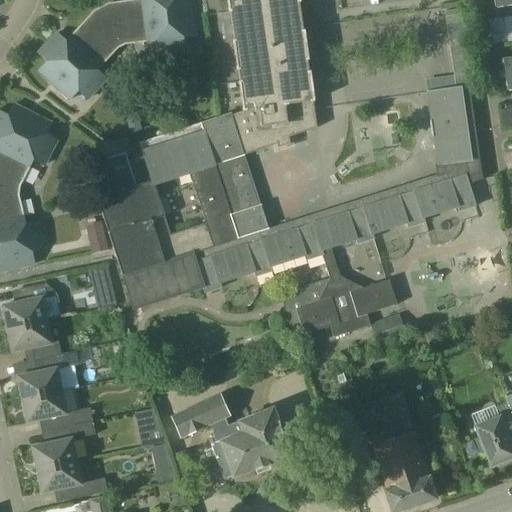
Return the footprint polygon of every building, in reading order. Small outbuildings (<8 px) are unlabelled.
[(38,72),(70,101),(78,92),(86,100),(106,80),(97,72),(117,50),(125,46),(155,42),(156,54),(185,50),(183,39),(195,37),(190,0),(142,0),(108,4),(94,12),(66,42),(57,34),(37,55),(46,63),(38,72)] [(329,280),(317,304),(295,311),(303,336),(329,327),(333,339),(369,327),(366,316),(396,306),(388,281),(363,289),(339,277),(330,249),(356,240),(357,245),(373,240),(371,235),(406,224),(408,229),(424,224),(422,219),(457,208),(459,212),(475,207),(467,183),(482,181),(468,88),(426,94),(430,122),(429,122),(431,139),(433,139),(438,176),(268,230),(244,156),(275,145),(275,148),(288,144),(288,140),(316,129),(312,103),(313,103),(309,73),(308,73),(306,62),(308,61),(303,31),(302,32),(298,3),(299,3),(298,0),(225,0),(228,13),(229,13),(233,41),(232,42),(236,71),(237,71),(239,83),(238,83),(242,113),(231,117),(230,115),(139,144),(143,157),(128,163),(125,154),(87,167),(97,199),(121,276),(132,312),(203,289),(204,294),(220,289),(219,284),(254,273),(255,278),(271,273),(270,268),(305,257),(306,261),(321,256),(329,280)] [(511,5),(511,0),(493,0),(494,9),(511,5)] [(503,43),(500,19),(486,21),(490,45),(503,43)] [(511,90),(511,58),(502,60),(507,92),(511,90)] [(0,272),(34,265),(32,253),(43,250),(37,223),(25,225),(18,196),(20,188),(33,161),(43,167),(56,141),(46,136),(51,125),(13,106),(7,116),(0,112),(0,272)] [(511,110),(500,112),(502,128),(511,126),(511,110)] [(90,271),(89,272),(97,310),(116,306),(115,306),(112,289),(107,268),(90,271)] [(14,305),(2,307),(7,330),(46,322),(46,321),(61,318),(57,301),(56,295),(46,285),(18,291),(21,303),(14,305)] [(370,325),(376,346),(405,337),(399,317),(370,325)] [(30,349),(33,361),(60,355),(58,342),(50,344),(46,322),(7,330),(12,353),(30,349)] [(22,400),(61,392),(78,389),(73,367),(80,366),(77,352),(60,355),(33,361),(36,374),(17,378),(22,400)] [(45,419),(48,432),(92,423),(89,409),(65,414),(61,392),(22,400),(26,423),(45,419)] [(365,442),(411,427),(400,392),(354,407),(365,442)] [(211,445),(224,479),(231,476),(232,479),(290,457),(272,409),(237,422),(238,424),(227,428),(224,420),(228,418),(220,396),(171,418),(180,440),(210,426),(213,433),(212,434),(216,444),(211,445)] [(153,408),(132,413),(140,446),(161,441),(153,408)] [(484,453),(490,467),(511,458),(511,451),(511,450),(511,418),(501,423),(499,418),(474,428),(479,440),(475,442),(480,455),(484,453)] [(32,448),(36,471),(76,463),(71,441),(94,436),(92,423),(48,432),(50,444),(32,448)] [(385,492),(391,511),(397,511),(435,500),(428,479),(412,433),(371,446),(386,492),(385,492)] [(147,447),(158,482),(172,478),(161,443),(147,447)] [(60,490),(63,502),(107,493),(104,479),(80,484),(76,463),(36,471),(41,494),(60,490)] [(109,511),(106,497),(87,501),(89,511),(109,511)]
